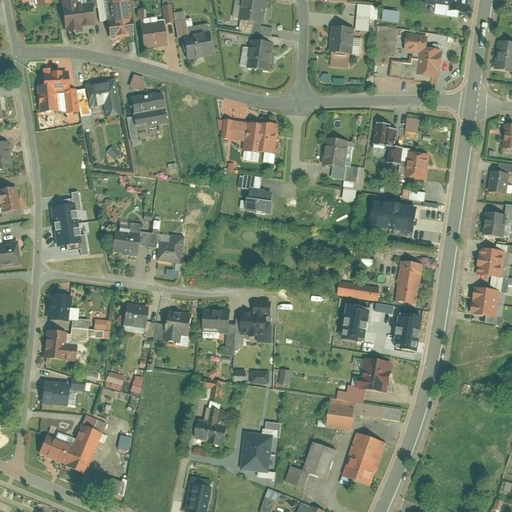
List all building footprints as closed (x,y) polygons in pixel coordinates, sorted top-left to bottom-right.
[(18,0),(19,6),(36,3),(37,9),(50,7),(49,0),(18,0)] [(76,0),(62,0),(66,34),(82,32),(82,27),(94,25),(91,3),(86,4),(77,5),(76,0)] [(96,0),(97,3),(99,22),(111,21),(108,0),(96,0)] [(108,0),(111,21),(112,29),(109,29),(110,40),(134,37),(133,21),(130,22),(127,0),(108,0)] [(235,0),(233,18),(241,19),(239,32),(273,37),(274,29),(263,28),(267,0),(272,1),(272,0),(235,0)] [(467,17),(468,0),(442,0),(441,15),(467,17)] [(165,22),(165,24),(175,22),(174,13),(172,4),(162,6),(164,20),(165,22)] [(357,5),(356,26),(355,32),(371,33),(372,21),(379,22),(380,6),(357,5)] [(145,9),(137,9),(139,19),(143,18),(146,18),(145,9)] [(401,12),(384,10),(383,22),(400,23),(401,12)] [(174,13),(175,22),(177,38),(183,37),(211,34),(210,23),(193,25),(192,19),(185,20),(184,12),(174,13)] [(157,17),(146,18),(143,18),(144,25),(165,22),(164,20),(157,20),(157,17)] [(165,24),(165,22),(144,25),(140,26),(144,48),(168,45),(165,24)] [(356,26),(333,24),(330,56),(363,58),(364,40),(355,39),(355,32),(356,26)] [(211,34),(183,37),(187,60),(214,56),(211,34)] [(427,36),(405,34),(403,52),(413,52),(411,63),(392,61),(390,76),(437,81),(440,53),(426,51),(427,36)] [(511,41),(498,40),(494,71),(511,73),(511,41)] [(274,44),(251,41),(247,70),(270,73),(274,44)] [(41,87),(37,87),(39,114),(79,110),(76,90),(69,91),(67,72),(41,75),(41,87)] [(146,79),(133,75),(129,87),(142,91),(146,79)] [(116,83),(86,88),(91,114),(106,111),(107,121),(122,119),(116,83)] [(86,88),(76,90),(79,110),(83,131),(92,129),(90,116),(91,116),(91,114),(86,88)] [(162,95),(131,100),(134,117),(136,128),(167,123),(162,95)] [(136,128),(134,117),(127,118),(132,147),(143,145),(142,140),(138,140),(136,128)] [(260,125),(218,120),(219,131),(222,131),(221,140),(244,142),(242,161),(256,163),(257,153),(260,125)] [(419,121),(406,120),(404,140),(417,141),(419,121)] [(388,125),(376,124),(374,149),(386,151),(384,169),(398,170),(400,170),(402,149),(394,149),(396,131),(387,130),(388,125)] [(260,125),(257,153),(274,154),(276,127),(260,125)] [(511,125),(504,126),(503,153),(511,153),(511,125)] [(354,142),(325,138),(322,165),(347,167),(352,168),(354,142)] [(0,145),(0,176),(12,175),(7,144),(0,145)] [(113,146),(107,152),(114,160),(121,154),(113,146)] [(410,150),(402,149),(400,170),(398,170),(397,178),(403,179),(407,153),(409,153),(410,150)] [(409,153),(407,153),(403,179),(425,182),(429,156),(409,153)] [(175,164),(167,166),(168,177),(177,176),(175,164)] [(352,168),(347,167),(344,187),(361,190),(364,170),(352,168)] [(510,174),(491,172),(489,192),(511,194),(511,185),(509,185),(510,174)] [(239,188),(248,189),(260,191),(262,178),(240,175),(239,188)] [(17,189),(0,191),(0,210),(1,211),(1,217),(20,214),(17,189)] [(260,191),(248,189),(245,214),(270,217),(274,193),(260,191)] [(357,192),(344,190),(342,202),(356,203),(357,192)] [(422,201),(423,192),(402,190),(401,199),(422,201)] [(416,208),(373,203),(370,229),(414,234),(416,208)] [(74,205),(50,209),(54,228),(77,224),(74,205)] [(506,216),(486,213),(483,236),(509,239),(511,220),(511,219),(511,207),(507,207),(506,216)] [(77,224),(54,228),(58,249),(81,245),(77,224)] [(138,234),(113,230),(109,251),(135,255),(138,234)] [(171,243),(157,241),(154,262),(182,265),(186,235),(172,234),(171,243)] [(0,247),(0,272),(21,270),(17,245),(0,247)] [(505,253),(481,249),(477,275),(501,279),(505,253)] [(422,263),(399,259),(392,300),(415,303),(422,263)] [(375,286),(336,280),(334,290),(374,296),(375,286)] [(500,292),(475,288),(471,314),(496,317),(500,292)] [(68,296),(45,295),(44,319),(66,321),(67,307),(68,296)] [(241,312),(241,335),(266,335),(266,313),(269,313),(269,302),(251,301),(251,312),(241,312)] [(146,306),(125,303),(121,331),(150,336),(152,323),(144,321),(146,306)] [(77,308),(67,307),(66,321),(70,322),(75,322),(76,319),(77,308)] [(369,313),(346,309),(341,341),(364,344),(369,313)] [(164,324),(152,323),(150,336),(150,340),(186,345),(190,313),(166,310),(164,324)] [(225,310),(202,310),(201,337),(217,338),(217,334),(224,334),(224,323),(225,310)] [(99,313),(91,312),(90,330),(101,331),(107,332),(108,320),(99,320),(99,313)] [(423,318),(400,315),(394,350),(418,353),(423,318)] [(70,322),(69,329),(85,330),(86,320),(76,319),(75,322),(70,322)] [(224,323),(224,334),(224,346),(221,346),(220,354),(233,355),(234,324),(224,323)] [(85,330),(69,329),(69,334),(68,340),(73,341),(85,342),(85,338),(100,339),(101,331),(90,330),(85,330)] [(69,334),(43,332),(40,358),(71,361),(73,341),(68,340),(69,334)] [(356,369),(353,386),(364,388),(385,393),(392,361),(364,355),(361,370),(356,369)] [(216,369),(208,372),(210,378),(218,375),(216,369)] [(282,369),(280,384),(288,385),(291,371),(282,369)] [(143,372),(137,371),(136,377),(132,376),(129,392),(138,394),(143,372)] [(232,371),(232,382),(244,382),(244,371),(232,371)] [(269,371),(250,371),(249,384),(269,385),(269,371)] [(121,376),(107,373),(104,388),(119,391),(121,376)] [(225,385),(204,379),(200,398),(213,401),(221,403),(225,385)] [(66,383),(42,381),(40,404),(64,406),(64,404),(65,392),(66,383)] [(81,385),(66,383),(65,392),(75,393),(80,394),(81,385)] [(364,388),(353,386),(347,385),(346,391),(336,389),(334,398),(362,403),(364,388)] [(113,392),(101,388),(100,394),(111,398),(113,392)] [(65,392),(64,404),(74,405),(75,393),(65,392)] [(355,404),(330,400),(325,428),(350,432),(353,415),(355,404)] [(213,401),(211,409),(219,411),(221,403),(213,401)] [(399,410),(355,404),(353,415),(397,422),(399,410)] [(200,422),(196,439),(221,445),(225,425),(216,422),(219,411),(211,409),(208,423),(200,422)] [(85,416),(82,424),(101,432),(104,424),(85,416)] [(73,445),(44,433),(35,455),(84,475),(101,432),(82,424),(73,445)] [(273,435),(244,433),(241,471),(270,474),(273,435)] [(385,445),(356,435),(341,477),(371,487),(385,445)] [(129,439),(119,439),(118,450),(129,451),(129,439)] [(301,471),(289,467),(283,484),(302,491),(308,475),(325,481),(336,452),(311,443),(301,471)] [(207,511),(212,489),(190,485),(184,511),(207,511)] [(261,511),(272,511),(280,493),(272,490),(270,490),(261,511)] [(497,500),(494,511),(497,511),(499,511),(502,502),(497,500)] [(300,503),(296,511),(310,511),(312,509),(300,503)]
